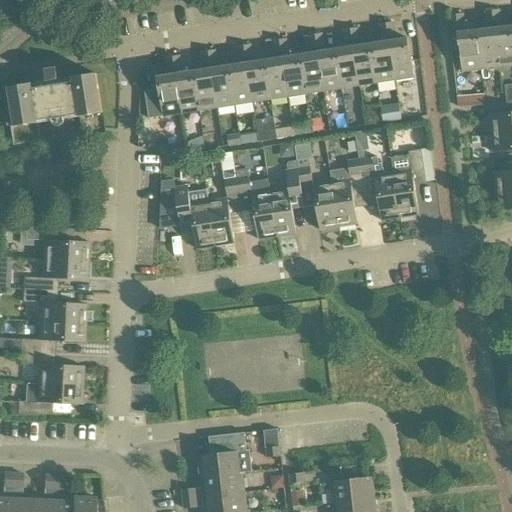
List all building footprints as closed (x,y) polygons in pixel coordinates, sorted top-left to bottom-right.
[(499,10),(493,11),(494,22),(501,22),(499,10)] [(493,11),(486,12),(487,23),(494,22),(493,11)] [(451,26),(449,27),(450,40),(459,39),(462,72),(481,70),(477,31),(469,32),(469,28),(465,26),(464,14),(450,16),(451,26)] [(393,23),(386,24),(388,35),(395,34),(393,23)] [(380,42),(371,44),(377,83),(395,80),(389,41),(388,35),(386,24),(379,25),(381,36),(379,37),(380,42)] [(511,26),(495,29),(499,68),(511,66),(511,26)] [(352,41),(353,47),(359,85),(377,83),(371,44),(362,45),(361,39),(359,40),(357,28),(350,29),(352,41)] [(350,29),(344,30),(346,42),(352,41),(350,29)] [(495,29),(477,31),(481,70),(499,68),(495,29)] [(322,34),(315,35),(317,46),(324,45),(322,34)] [(315,35),(308,36),(310,47),(317,46),(315,35)] [(408,38),(389,41),(395,80),(414,77),(408,38)] [(306,94),(300,55),(291,56),(290,50),(288,50),(286,39),(280,40),(281,51),(282,51),(283,58),(282,58),(288,96),(306,94)] [(280,40),(273,41),(274,53),(281,51),(280,40)] [(251,44),(244,45),(246,57),(253,56),(251,44)] [(244,45),(237,46),(239,58),(246,57),(244,45)] [(353,47),(335,49),(341,88),(359,85),(353,47)] [(335,49),(317,52),(324,91),(341,88),(335,49)] [(210,63),(211,69),(217,108),(235,105),(229,66),(218,68),(215,50),(208,51),(210,63)] [(208,51),(201,52),(203,64),(210,63),(208,51)] [(317,52),(300,55),(306,94),(324,91),(317,52)] [(172,56),(165,57),(167,69),(174,68),(172,56)] [(282,58),(264,60),(270,99),(288,96),(282,58)] [(264,60),(247,63),(253,102),(270,99),(264,60)] [(247,63),(229,66),(235,105),(253,102),(247,63)] [(181,67),(174,68),(175,74),(181,113),(199,110),(193,71),(185,73),(185,71),(182,67),(181,67)] [(46,82),(31,84),(37,124),(38,124),(38,122),(53,120),(54,123),(55,125),(56,126),(57,127),(58,127),(60,128),(51,69),(44,70),(46,82)] [(56,69),(51,69),(60,128),(61,128),(63,127),(64,126),(65,125),(66,124),(67,122),(67,121),(67,118),(78,116),(79,117),(80,117),(74,78),(58,80),(56,69)] [(211,69),(193,71),(199,110),(217,108),(211,69)] [(96,74),(74,78),(80,117),(102,114),(96,74)] [(175,74),(156,77),(162,116),(181,113),(175,74)] [(31,84),(9,88),(15,127),(37,124),(31,84)] [(482,93),(472,94),(473,105),(483,104),(482,93)] [(380,103),(362,106),(365,124),(375,123),(375,124),(401,119),(399,104),(381,107),(380,103)] [(511,112),(490,114),(491,133),(511,131),(511,112)] [(314,132),(324,131),(322,119),(312,120),(314,132)] [(310,124),(293,127),(295,137),(312,134),(310,124)] [(292,128),(276,131),(278,141),(294,137),(292,128)] [(511,131),(491,133),(493,152),(511,150),(511,131)] [(276,132),(258,135),(259,143),(277,140),(276,132)] [(240,136),(230,137),(231,147),(241,145),(240,136)] [(435,174),(430,149),(421,150),(425,176),(435,174)] [(412,170),(393,173),(400,218),(419,215),(413,178),(425,176),(421,150),(409,152),(412,170)] [(309,158),(297,160),(304,207),(316,205),(320,230),(339,227),(331,182),(313,185),(309,158)] [(372,158),(360,159),(363,186),(375,184),(381,221),(400,218),(393,173),(375,176),(372,158)] [(348,168),(330,171),(332,182),(331,182),(339,227),(358,224),(352,188),(363,186),(360,159),(347,161),(348,168)] [(289,189),(270,192),(277,237),(296,234),(292,209),(304,207),(297,160),(285,162),(289,189)] [(277,237),(270,192),(268,180),(250,183),(247,169),(235,171),(236,178),(240,204),(253,203),(259,239),(277,237)] [(511,170),(494,172),(496,191),(511,189),(511,170)] [(235,243),(229,206),(240,204),(236,178),(225,180),(227,198),(209,201),(215,246),(235,243)] [(215,246),(209,201),(190,204),(187,186),(175,188),(182,229),(193,227),(197,249),(215,246)] [(511,189),(496,191),(497,211),(511,209),(511,189)] [(153,191),(153,203),(169,204),(170,192),(153,191)] [(26,228),(25,240),(44,241),(43,260),(88,262),(89,242),(52,241),(52,229),(26,228)] [(24,278),(23,290),(49,291),(50,279),(87,281),(88,262),(43,260),(42,279),(24,278)] [(9,279),(0,278),(0,288),(8,289),(9,279)] [(23,290),(23,302),(41,303),(40,322),(85,324),(86,304),(49,303),(49,291),(23,290)] [(21,340),(20,352),(47,353),(47,341),(84,343),(85,324),(40,322),(39,340),(21,340)] [(20,352),(20,364),(38,365),(37,384),(82,386),(83,367),(46,365),(47,353),(20,352)] [(10,402),(9,413),(44,415),(44,403),(82,405),(82,386),(37,384),(27,384),(26,402),(10,402)] [(250,451),(247,452),(245,433),(209,437),(211,454),(199,456),(201,477),(243,472),(253,471),(250,451)] [(280,447),(266,449),(267,458),(281,457),(280,447)] [(243,472),(201,477),(203,497),(245,493),(243,472)] [(303,473),(289,475),(290,484),(304,483),(304,482),(316,481),(315,472),(303,474),(303,473)] [(4,474),(3,487),(13,488),(13,474),(4,474)] [(13,474),(13,488),(22,488),(23,475),(13,474)] [(45,476),(44,489),(53,490),(54,476),(45,476)] [(54,476),(53,490),(63,490),(64,477),(54,476)] [(332,495),(321,496),(323,505),(333,504),(375,499),(372,477),(331,482),(332,495)] [(196,489),(182,490),(184,500),(197,498),(196,489)] [(291,493),(293,508),(304,507),(302,492),(291,493)] [(0,493),(0,511),(11,511),(12,494),(0,493)] [(247,511),(245,493),(203,497),(204,511),(247,511)] [(12,494),(11,511),(31,511),(33,495),(12,494)] [(33,495),(31,511),(51,511),(53,496),(33,495)] [(53,496),(51,511),(72,511),(73,497),(53,496)] [(73,497),(72,511),(94,511),(95,498),(73,497)] [(197,498),(184,500),(185,509),(198,508),(197,498)] [(376,511),(375,499),(333,504),(333,511),(376,511)]
